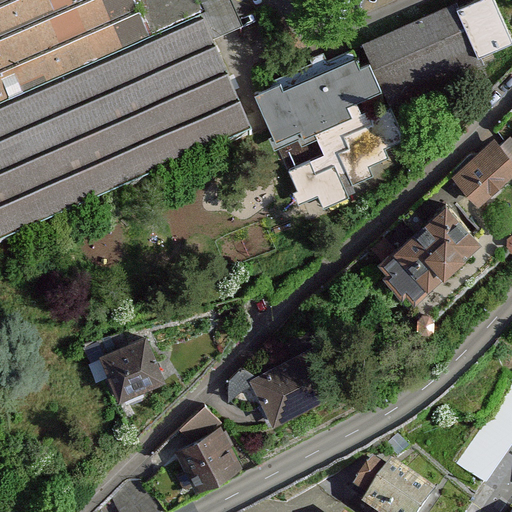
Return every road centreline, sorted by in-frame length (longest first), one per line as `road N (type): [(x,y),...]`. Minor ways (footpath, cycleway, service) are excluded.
road 1 (residential): [(83,511),(270,319),(511,95)]
road 2 (tertiary): [(212,511),(421,393),(511,304)]
